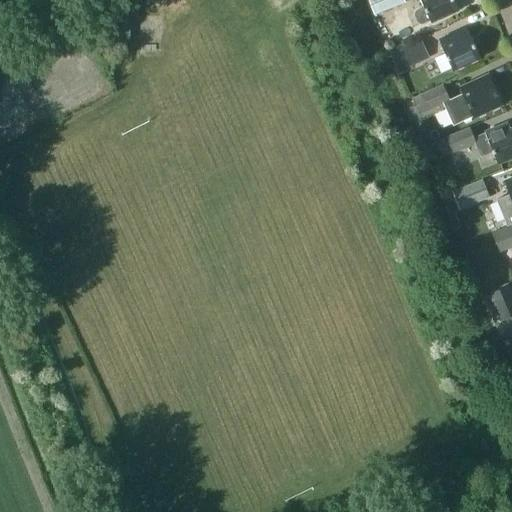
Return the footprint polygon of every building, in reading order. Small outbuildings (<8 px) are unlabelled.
[(403,0),(369,0),(375,14),(405,3),(403,0)] [(419,0),(423,7),(417,9),(415,12),(415,14),(415,18),(417,21),(420,24),(424,24),(430,22),(430,23),(458,10),(452,0),(419,0)] [(452,71),(479,58),(466,30),(439,42),(452,71)] [(391,53),(400,71),(430,58),(421,39),(391,53)] [(473,118),(501,105),(488,77),(460,89),(462,94),(450,100),(450,101),(443,104),(453,125),(472,116),(473,118)] [(443,84),(412,98),(420,115),(443,104),(450,101),(450,100),(443,84)] [(496,165),(511,158),(511,132),(511,133),(508,124),(484,134),(484,135),(473,139),(469,129),(446,139),(452,154),(475,144),(480,158),(492,154),(496,165)] [(452,192),(460,210),(489,197),(482,179),(452,192)] [(511,180),(504,183),(509,196),(496,201),(506,228),(511,225),(511,180)] [(511,226),(491,235),(498,253),(511,247),(511,226)] [(500,320),(511,315),(511,291),(509,284),(488,293),(500,320)]
